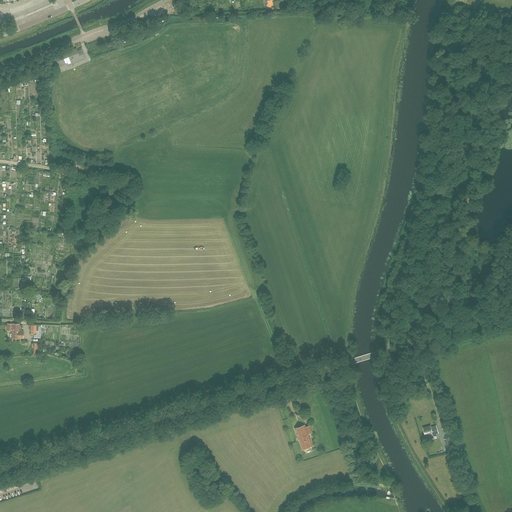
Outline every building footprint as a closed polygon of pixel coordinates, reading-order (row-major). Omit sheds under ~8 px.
[(54,68),(56,67),(67,63),(68,66),(83,60),(82,57),(84,56),(81,50),(76,52),(75,49),(51,59),(54,68)] [(23,332),(19,332),(19,326),(19,324),(12,324),(7,324),(7,331),(12,331),(11,339),(19,339),(19,338),(23,339),(23,332)] [(311,446),(307,434),(311,433),(309,426),(304,427),(304,425),(294,429),(298,440),(302,449),(311,446)] [(433,435),(439,434),(436,426),(431,428),(431,426),(424,428),(425,435),(432,433),(433,435)] [(445,439),(446,443),(448,450),(453,449),(450,442),(449,438),(445,439)]
